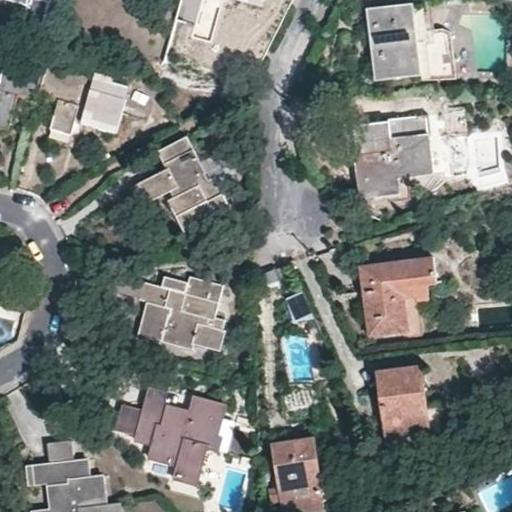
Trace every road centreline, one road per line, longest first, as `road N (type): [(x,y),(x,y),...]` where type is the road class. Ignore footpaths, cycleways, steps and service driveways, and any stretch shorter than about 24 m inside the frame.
road 1 (residential): [(301,212),(282,182),(274,87),(314,0)]
road 2 (residential): [(0,369),(37,343),(55,277),(31,217),(0,203)]
